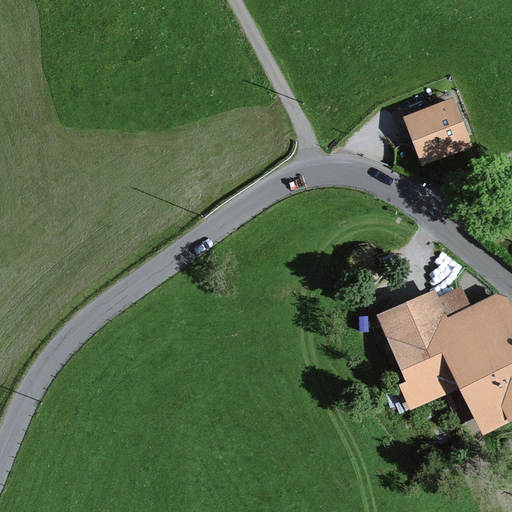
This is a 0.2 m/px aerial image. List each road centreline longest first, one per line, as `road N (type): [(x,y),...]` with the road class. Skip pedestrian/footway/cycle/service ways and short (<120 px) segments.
road 1 (unclassified): [(0,457),(43,373),(91,320),(267,195),(320,171)]
road 2 (residential): [(320,171),(233,0)]
road 3 (unclassified): [(411,198),(511,282)]
